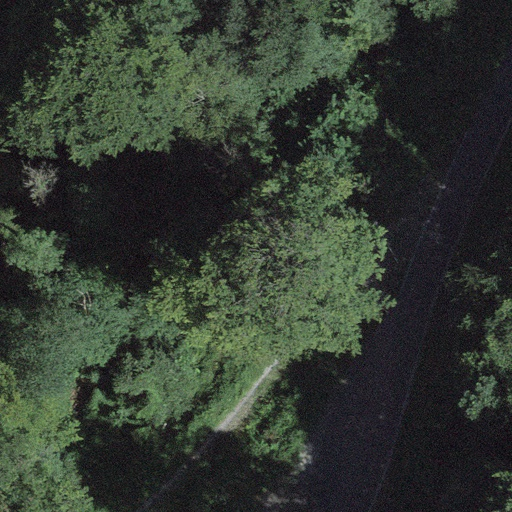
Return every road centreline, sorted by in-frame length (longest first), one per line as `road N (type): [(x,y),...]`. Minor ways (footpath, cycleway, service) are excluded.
road 1 (unclassified): [(295,511),(371,382),(450,194),(511,73)]
road 2 (track): [(137,511),(450,194)]
